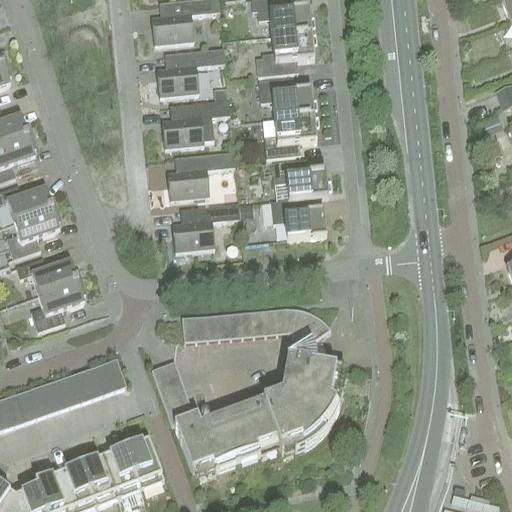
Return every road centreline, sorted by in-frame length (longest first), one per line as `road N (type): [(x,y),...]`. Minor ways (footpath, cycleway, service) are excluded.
road 1 (residential): [(334,0),(361,262)]
road 2 (tertiary): [(406,511),(434,384),(424,256)]
road 3 (tertiary): [(424,256),(400,0)]
road 4 (residential): [(98,230),(137,211),(116,0)]
road 5 (residential): [(438,0),(462,244)]
road 6 (residential): [(98,230),(20,0)]
road 7 (residential): [(361,262),(137,289)]
road 8 (residential): [(462,244),(490,465)]
road 9 (residential): [(137,289),(123,338),(0,386)]
